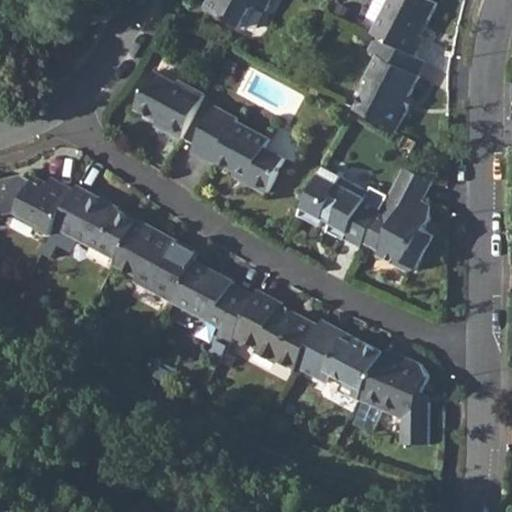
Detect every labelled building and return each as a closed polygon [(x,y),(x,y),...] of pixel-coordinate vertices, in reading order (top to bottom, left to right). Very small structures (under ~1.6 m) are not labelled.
[(215,0),(209,13),(247,31),(257,11),(265,10),(268,12),(274,0),(215,0)] [(425,0),(389,0),(372,34),(377,37),(414,57),(422,40),(413,35),(419,23),(426,23),(435,6),(425,0)] [(73,23),(58,60),(83,70),(104,20),(94,16),(88,29),(73,23)] [(356,110),(397,132),(408,113),(404,110),(421,80),(419,79),(427,64),(414,57),(377,37),(368,53),(378,58),(364,85),(366,92),(356,110)] [(165,130),(181,139),(205,94),(180,81),(178,84),(156,72),(136,108),(168,125),(165,130)] [(215,158),(250,176),(252,184),(267,192),(284,157),(266,147),(270,139),(236,122),(238,119),(215,107),(193,150),(213,162),(215,158)] [(389,195),(364,242),(381,250),(378,255),(408,271),(420,269),(437,235),(426,229),(432,218),(432,206),(422,201),(433,182),(404,167),(389,195)] [(364,242),(389,195),(370,185),(367,190),(324,168),(299,215),(319,225),(323,215),(332,220),(327,229),(362,247),(364,242)] [(58,226),(76,190),(51,177),(48,183),(35,175),(33,180),(23,174),(22,177),(12,180),(11,178),(0,180),(0,184),(0,218),(5,217),(5,213),(18,209),(44,223),(42,225),(54,232),(58,226)] [(58,226),(118,258),(138,221),(110,206),(112,203),(79,186),(76,190),(58,226)] [(134,281),(175,302),(196,261),(201,252),(139,220),(138,221),(118,258),(115,264),(137,276),(134,281)] [(234,281),(196,261),(175,302),(224,327),(220,334),(233,341),(236,336),(256,297),(232,284),(234,281)] [(256,297),(236,336),(260,348),(257,352),(279,363),(282,359),(298,368),(320,325),(301,316),(300,319),(280,308),(283,302),(260,291),(256,297)] [(361,400),(385,352),(357,338),(354,344),(334,333),(338,327),(323,319),(320,325),(298,368),(330,384),(334,375),(348,382),(343,391),(361,400)] [(402,446),(430,446),(429,403),(422,403),(421,395),(430,376),(419,364),(386,350),(385,352),(361,400),(365,402),(383,411),(404,420),(402,446)] [(383,411),(365,402),(355,425),(373,433),(383,411)]
